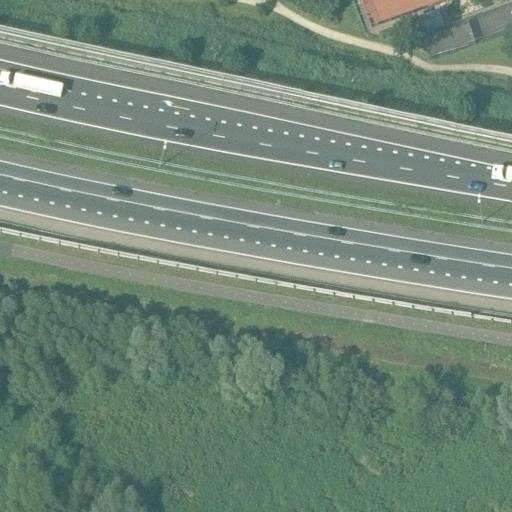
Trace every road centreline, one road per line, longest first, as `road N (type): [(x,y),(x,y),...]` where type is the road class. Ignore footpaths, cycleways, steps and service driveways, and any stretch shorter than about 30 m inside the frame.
road 1 (motorway): [(511,188),(0,90)]
road 2 (motorway): [(0,174),(511,269)]
